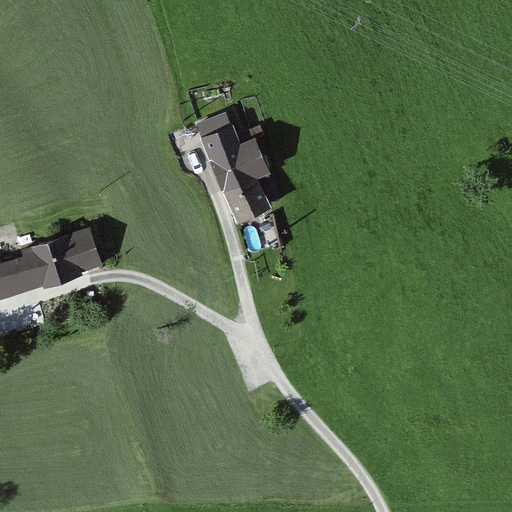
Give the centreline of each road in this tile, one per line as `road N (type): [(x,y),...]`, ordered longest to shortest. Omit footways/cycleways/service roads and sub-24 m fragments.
road 1 (track): [(382,511),(369,483),(262,354),(218,194),(191,129)]
road 2 (track): [(262,354),(156,285),(111,277),(51,293)]
